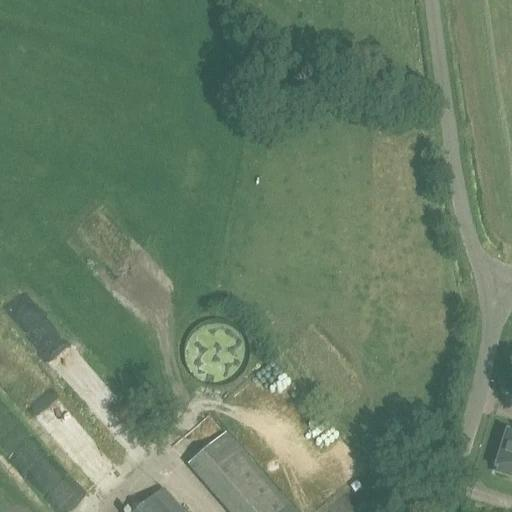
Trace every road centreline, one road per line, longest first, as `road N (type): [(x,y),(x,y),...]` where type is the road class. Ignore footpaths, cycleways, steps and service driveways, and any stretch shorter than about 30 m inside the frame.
road 1 (unclassified): [(488,287),(460,219),(432,0)]
road 2 (unclassified): [(440,511),(489,338),(488,287)]
